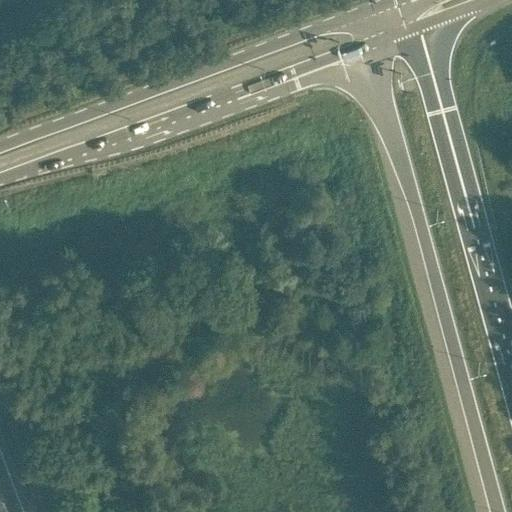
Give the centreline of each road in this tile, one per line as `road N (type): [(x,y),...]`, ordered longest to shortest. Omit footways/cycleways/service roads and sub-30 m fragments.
road 1 (motorway): [(371,51),(497,511)]
road 2 (primary): [(379,4),(0,145)]
road 3 (primary): [(0,170),(371,51)]
road 4 (motorway): [(511,370),(419,33)]
